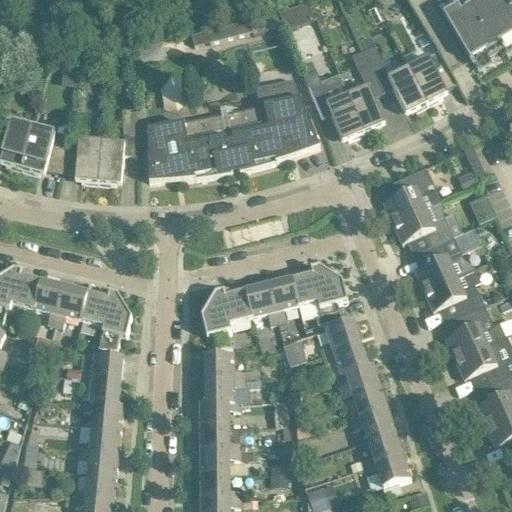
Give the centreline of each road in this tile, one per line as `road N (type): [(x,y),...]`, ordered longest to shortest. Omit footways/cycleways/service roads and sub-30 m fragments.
road 1 (residential): [(470,511),(358,231)]
road 2 (residential): [(156,511),(165,293)]
road 3 (residential): [(358,231),(165,293)]
road 4 (residential): [(168,226),(254,215),(340,188)]
road 5 (residential): [(0,207),(168,226)]
road 6 (residential): [(165,293),(0,263)]
road 7 (residential): [(340,188),(453,136)]
